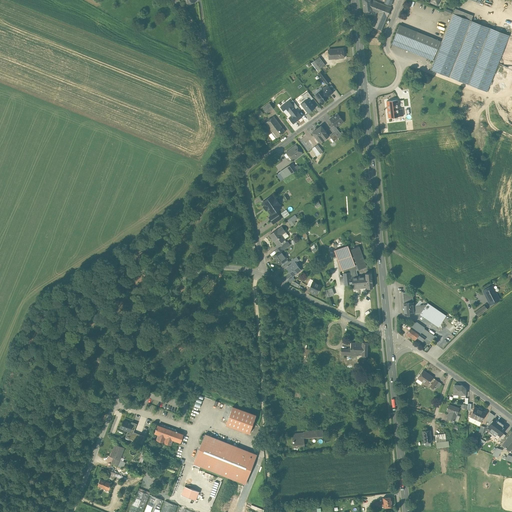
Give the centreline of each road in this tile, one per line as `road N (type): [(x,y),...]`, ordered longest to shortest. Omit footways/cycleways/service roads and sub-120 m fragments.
road 1 (unclassified): [(264,271),(203,268),(163,289),(70,511)]
road 2 (primary): [(389,336),(365,91)]
road 3 (track): [(264,271),(260,349),(271,511)]
road 4 (unclassified): [(243,170),(208,57),(175,0)]
road 5 (primary): [(406,511),(391,362)]
road 6 (residential): [(243,170),(365,91)]
road 7 (unclassified): [(389,336),(264,271)]
road 8 (unclassified): [(365,91),(390,87),(399,75),(386,43),(400,0)]
